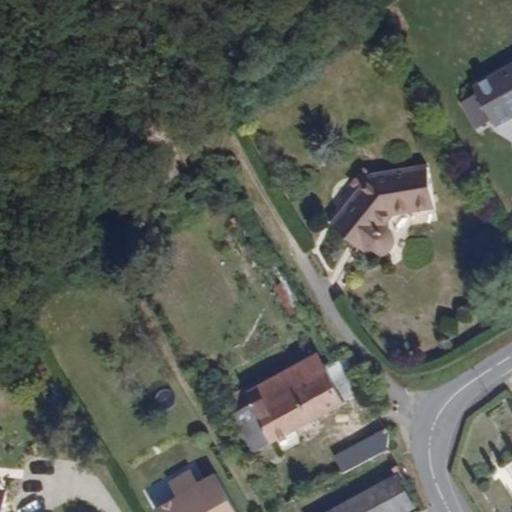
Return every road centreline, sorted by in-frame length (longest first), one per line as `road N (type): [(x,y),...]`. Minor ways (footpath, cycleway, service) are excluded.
road 1 (track): [(235,142),(79,108),(0,79)]
road 2 (residential): [(511,358),(434,408),(429,465),(456,511)]
